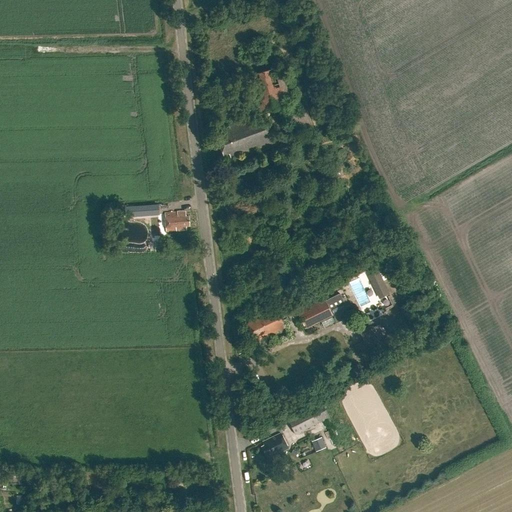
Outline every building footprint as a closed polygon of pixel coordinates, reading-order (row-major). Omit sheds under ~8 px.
[(294,102),(284,66),(249,75),(255,98),(249,100),(251,106),(256,105),(259,114),(235,123),(236,124),(229,127),(230,129),(221,132),(222,134),(216,137),(223,155),(228,153),(230,159),(273,143),(262,113),(294,102)] [(289,114),(296,134),(313,128),(306,108),(289,114)] [(134,217),(159,215),(158,204),(133,206),(134,217)] [(186,226),(189,226),(189,216),(186,217),(185,211),(177,212),(177,214),(164,214),(166,231),(175,231),(186,230),(186,226)] [(325,301),(332,314),(346,307),(339,293),(325,301)] [(297,312),(305,329),(320,322),(323,327),(335,322),(332,315),(324,299),(297,312)] [(418,321),(405,303),(399,308),(412,325),(418,321)] [(258,341),(285,327),(275,307),(248,321),(249,323),(245,325),(252,339),(256,338),(258,341)] [(363,341),(354,345),(359,355),(385,343),(377,325),(371,328),(370,326),(359,332),(363,341)] [(294,435),(318,423),(329,418),(321,402),(287,419),(294,435)] [(281,434),(281,433),(262,442),(264,446),(261,447),(268,461),(268,460),(278,455),(278,453),(288,448),(281,434)] [(311,442),(315,452),(325,448),(321,437),(311,442)]
